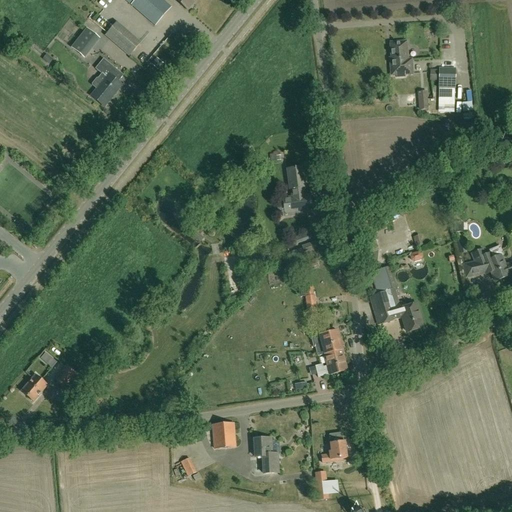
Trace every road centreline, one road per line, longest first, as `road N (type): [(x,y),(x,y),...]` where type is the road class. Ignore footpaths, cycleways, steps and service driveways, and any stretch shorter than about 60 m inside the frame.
road 1 (tertiary): [(0,312),(254,0)]
road 2 (unclassified): [(361,387),(313,0)]
road 3 (unclassified): [(0,434),(198,417),(361,387)]
road 4 (unclassified): [(361,387),(511,316)]
road 5 (track): [(378,511),(354,390)]
